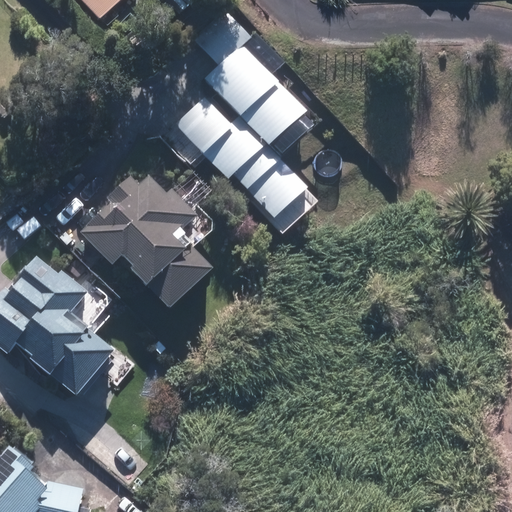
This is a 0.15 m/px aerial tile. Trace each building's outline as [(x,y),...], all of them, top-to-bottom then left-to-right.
[(82,0),(99,17),(118,0),(82,0)] [(295,204),(300,200),(262,154),(299,122),(239,53),(198,88),(231,126),(224,132),(201,103),(170,128),(197,161),(221,190),(225,187),(238,203),(241,201),(277,244),(307,219),(295,204)] [(183,254),(214,229),(200,213),(213,202),(194,180),(171,200),(149,174),(129,191),(124,185),(104,202),(109,208),(76,237),(106,272),(111,268),(136,296),(138,294),(160,320),(206,280),(183,254)] [(120,389),(139,369),(110,341),(102,349),(92,339),(106,325),(99,319),(113,304),(70,261),(52,279),(34,261),(18,278),(23,282),(0,305),(0,357),(3,361),(10,354),(42,386),(46,382),(67,403),(100,369),(120,389)] [(77,511),(82,488),(46,483),(37,475),(30,471),(35,464),(10,444),(0,455),(0,511),(77,511)]
